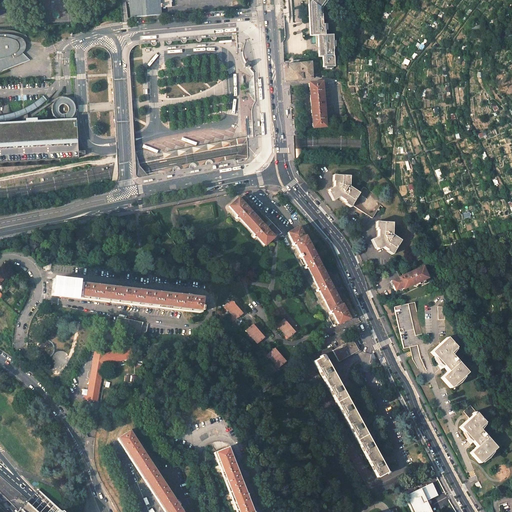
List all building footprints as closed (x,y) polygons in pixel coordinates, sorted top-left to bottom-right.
[(128,0),(131,18),(158,15),(162,15),(161,7),(172,7),(171,0),(128,0)] [(325,36),(324,26),(322,25),(321,9),(320,8),(314,3),(312,2),(310,6),(310,13),(311,22),(311,37),(317,36),(319,57),(321,57),(323,68),(334,68),(333,36),(325,36)] [(0,71),(7,69),(7,67),(23,61),(21,54),(25,49),(25,47),(25,42),(23,40),(19,38),(16,36),(13,35),(7,34),(2,34),(0,34),(0,71)] [(285,81),(312,78),(311,62),(284,65),(284,67),(285,81)] [(326,127),(322,82),(309,83),(313,128),(326,127)] [(0,115),(0,121),(1,121),(7,120),(15,118),(22,115),(37,107),(45,102),(43,99),(41,97),(37,100),(34,102),(20,110),(13,112),(6,115),(0,115)] [(69,121),(69,119),(73,116),(74,112),(74,107),(73,103),(70,100),(66,98),(61,98),(57,99),(54,102),(52,106),(51,111),(53,115),(56,119),(58,120),(58,121),(69,121)] [(0,162),(78,158),(78,155),(77,155),(76,151),(78,151),(76,120),(69,121),(58,121),(48,122),(34,123),(30,123),(0,124),(0,162)] [(235,140),(163,153),(164,158),(247,142),(247,138),(235,140)] [(140,165),(136,177),(137,181),(235,163),(243,161),(247,160),(247,159),(248,157),(248,155),(248,149),(247,144),(236,154),(233,154),(193,162),(147,173),(140,165)] [(349,187),(349,176),(334,175),(333,187),(328,190),(333,200),(339,197),(344,201),(344,202),(351,206),(352,205),(359,193),(349,187)] [(384,200),(363,187),(359,193),(352,205),(372,218),(384,200)] [(250,201),(244,195),(240,199),(243,203),(242,204),(244,206),(250,201)] [(229,207),(264,245),(273,237),(262,226),(254,217),(250,213),(244,206),(242,204),(237,199),(229,207)] [(256,208),(250,201),(244,206),(250,213),(256,208)] [(260,212),(256,208),(250,213),(254,217),(260,212)] [(268,221),(260,212),(254,217),(262,226),(268,221)] [(392,235),(392,223),(377,222),(376,230),(377,230),(377,237),(371,240),(377,250),(382,247),(392,254),(401,240),(392,235)] [(300,230),(298,227),(288,233),(293,243),(294,243),(295,246),(296,246),(300,254),(299,255),(299,256),(300,257),(301,257),(306,265),(305,265),(307,269),(308,269),(318,288),(317,288),(319,292),(320,292),(330,311),(331,311),(332,314),(333,314),(338,324),(348,318),(341,305),(340,305),(304,237),(303,237),(300,230)] [(428,278),(424,267),(400,277),(391,280),(393,285),(392,285),(395,290),(402,287),(402,289),(428,278)] [(67,298),(183,311),(183,310),(199,312),(199,311),(201,311),(201,307),(200,307),(201,298),(53,280),(51,294),(68,296),(67,298)] [(234,304),(231,301),(224,306),(225,307),(228,311),(230,313),(237,307),(234,303),(234,304)] [(423,340),(414,302),(394,307),(403,349),(410,347),(418,345),(424,344),(423,340)] [(240,310),(237,307),(230,313),(232,316),(235,319),(242,313),(239,310),(240,310)] [(143,322),(117,317),(116,322),(115,326),(141,332),(142,327),(143,322)] [(286,322),(283,319),(276,325),(277,325),(279,328),(282,331),(289,325),(286,322)] [(255,328),(252,324),(246,330),(251,337),(258,331),(255,327),(255,328)] [(292,329),(289,325),(282,331),(285,335),(288,338),(290,336),(294,332),(292,329)] [(261,334),(258,331),(251,337),(257,343),(264,337),(261,334)] [(456,347),(447,337),(441,343),(439,344),(430,352),(440,362),(444,367),(448,371),(441,378),(450,388),(467,372),(450,353),(456,347)] [(358,351),(352,340),(339,346),(333,350),(332,350),(336,357),(338,362),(358,351)] [(97,402),(103,366),(133,357),(130,347),(105,354),(94,352),(87,396),(86,400),(97,402)] [(277,352),(274,349),(267,354),(268,354),(270,357),(273,361),(280,355),(277,351),(277,352)] [(283,358),(280,355),(273,361),(276,364),(279,367),(285,361),(283,358)] [(368,469),(372,467),(377,477),(387,472),(323,356),(313,361),(321,375),(317,377),(326,394),(330,392),(342,413),(338,415),(347,432),(351,429),(362,450),(358,452),(368,469)] [(476,412),(470,406),(463,412),(469,418),(476,412)] [(485,422),(476,412),(469,418),(459,427),(468,437),(473,443),(477,446),(470,453),(479,463),(496,447),(479,428),(485,422)] [(182,511),(172,496),(146,457),(129,430),(118,438),(165,511),(182,511)] [(214,452),(223,473),(230,491),(237,511),(252,511),(227,447),(214,452)] [(369,491),(346,449),(339,453),(366,501),(394,486),(413,476),(410,469),(369,491)] [(437,495),(432,484),(404,496),(411,511),(430,511),(425,500),(437,495)] [(62,511),(61,511),(60,510),(59,508),(56,511),(55,511),(38,511),(28,502),(21,510),(23,511),(62,511)]
